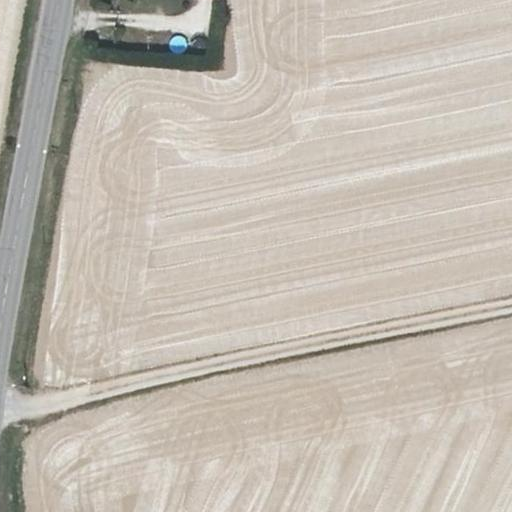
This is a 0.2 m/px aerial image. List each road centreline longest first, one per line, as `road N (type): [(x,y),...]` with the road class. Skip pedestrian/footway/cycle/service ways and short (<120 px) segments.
road 1 (residential): [(0,432),(83,403),(511,310)]
road 2 (secondary): [(58,0),(0,329)]
